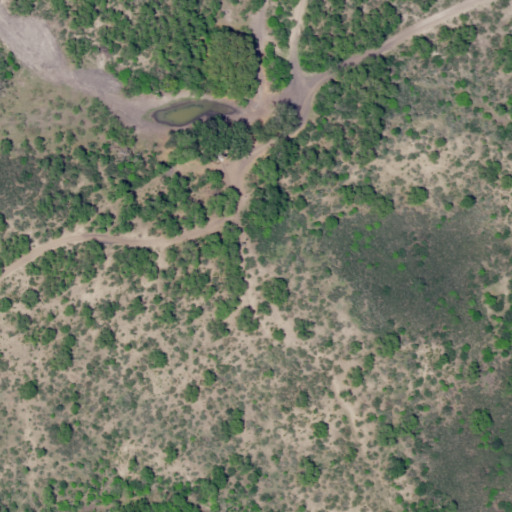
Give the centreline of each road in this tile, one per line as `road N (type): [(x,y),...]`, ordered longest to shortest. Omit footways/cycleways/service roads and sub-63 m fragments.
road 1 (residential): [(297,108),(316,107),(468,0)]
road 2 (residential): [(318,0),(289,137)]
